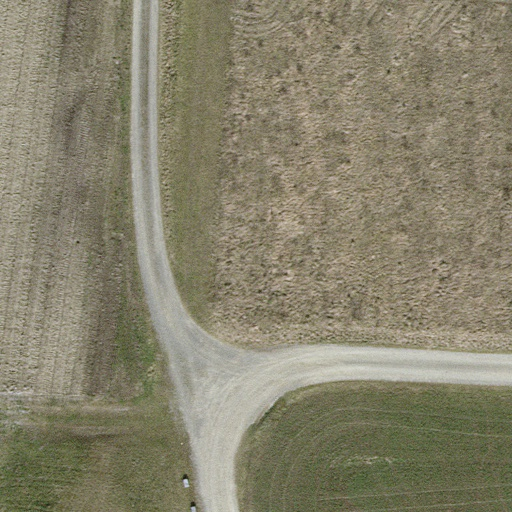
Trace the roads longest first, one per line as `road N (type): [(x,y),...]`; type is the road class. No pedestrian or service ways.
road 1 (track): [(147,0),(149,243),(225,511)]
road 2 (track): [(511,370),(295,364),(194,397)]
